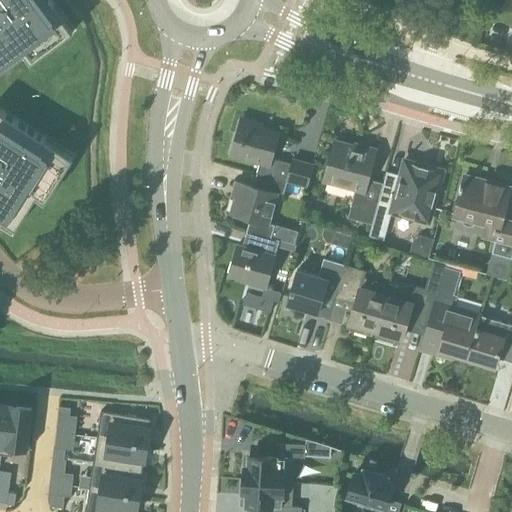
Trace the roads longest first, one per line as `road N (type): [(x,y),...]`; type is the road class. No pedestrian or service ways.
road 1 (residential): [(500,428),(183,340)]
road 2 (secondary): [(511,105),(339,56),(246,14)]
road 3 (residential): [(175,288),(165,173),(195,37)]
road 4 (residential): [(0,262),(46,299),(175,288)]
road 5 (residential): [(190,511),(183,340)]
road 6 (residential): [(48,392),(30,511)]
